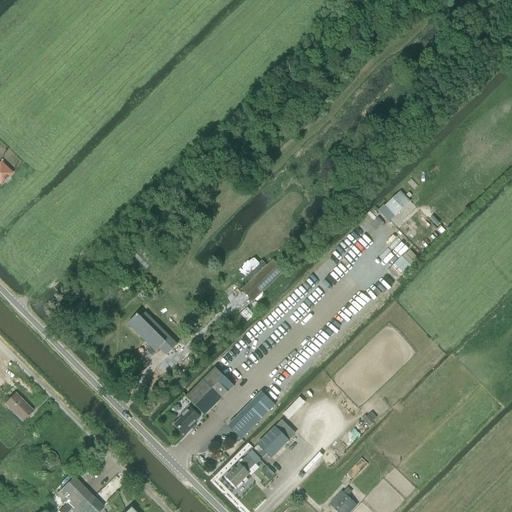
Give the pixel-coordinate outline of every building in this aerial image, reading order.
[(1,162),(0,162),(0,184),(1,185),(12,173),(1,162)] [(399,192),(383,207),(394,218),(410,203),(399,192)] [(129,251),(146,270),(156,261),(139,242),(129,251)] [(242,290),(253,301),(284,272),(273,260),(242,290)] [(167,355),(177,345),(145,313),(141,317),(138,314),(128,324),(156,352),(159,348),(167,355)] [(186,397),(194,405),(203,413),(205,415),(234,386),(215,368),(186,397)] [(228,426),(241,440),(275,405),(262,392),(228,426)] [(21,422),(33,411),(15,393),(4,404),(21,422)] [(200,418),(199,417),(203,413),(194,405),(187,412),(185,410),(180,416),(181,418),(175,425),(185,435),(195,425),(194,424),(200,418)] [(373,424),(372,422),(377,418),(371,412),(366,417),(365,415),(362,419),(360,421),(367,429),(369,427),(373,424)] [(275,427),(258,444),(267,453),(272,458),(289,442),(288,441),(275,427)] [(258,444),(254,449),(263,458),(267,453),(258,444)] [(248,456),(226,477),(236,488),(249,474),(248,473),(256,464),(260,460),(252,452),(248,456)] [(57,494),(74,511),(98,511),(103,507),(73,477),(57,494)] [(97,495),(105,503),(118,491),(109,482),(97,495)] [(331,506),(337,511),(347,511),(355,504),(344,493),(331,506)]
